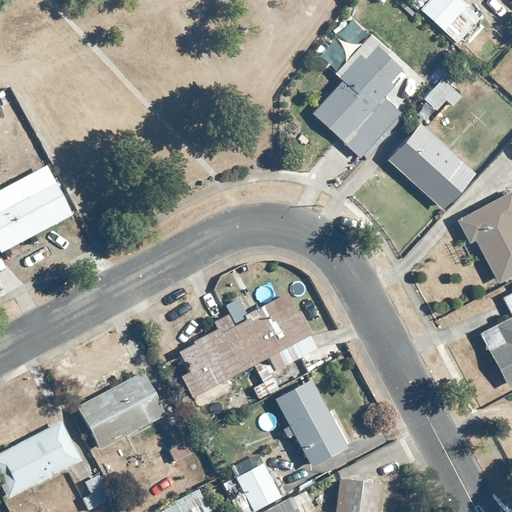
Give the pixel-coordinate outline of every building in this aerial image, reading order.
[(478,18),(459,0),(426,0),(419,7),(454,42),(478,18)] [(408,74),(367,35),(354,49),(332,72),(340,79),(310,111),(357,156),(399,112),(385,99),(408,74)] [(458,88),(442,73),(420,96),(436,111),(458,88)] [(465,135),(444,115),(428,132),(418,122),(385,157),(439,208),(468,177),(472,180),(508,142),(481,117),(465,135)] [(0,252),(71,215),(45,166),(0,190),(0,252)] [(511,189),(454,220),(466,243),(472,240),(488,270),(495,283),(511,274),(511,189)] [(511,290),(500,296),(509,315),(477,331),(506,387),(511,384),(511,290)] [(318,349),(289,294),(203,339),(199,333),(173,346),(187,374),(186,389),(190,398),(266,358),(273,372),(318,349)] [(162,416),(139,373),(74,407),(97,450),(162,416)] [(345,449),(309,380),(273,399),(309,468),(345,449)] [(80,461),(60,421),(0,451),(0,487),(6,498),(80,461)] [(167,452),(173,464),(193,453),(180,429),(168,435),(175,448),(167,452)] [(260,460),(220,481),(235,511),(251,511),(279,498),(260,460)] [(110,499),(95,472),(72,484),(87,511),(110,499)] [(377,511),(382,487),(336,479),(330,511),(377,511)] [(313,511),(303,489),(256,511),(313,511)] [(209,511),(199,490),(157,511),(209,511)]
